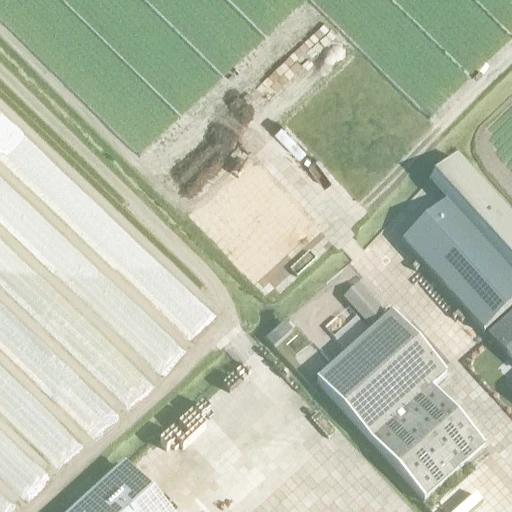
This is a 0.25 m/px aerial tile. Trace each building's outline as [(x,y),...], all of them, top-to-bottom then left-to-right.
[(196,201),(195,201),(260,274),(293,244),(312,227),(247,155),(196,201)] [(483,335),(511,308),(511,220),(457,160),(429,185),(446,204),(402,244),(483,335)] [(384,315),(358,287),(342,301),(368,329),(384,315)] [(511,314),(486,338),(511,364),(511,314)] [(316,384),(424,504),(485,450),(432,391),(446,378),(391,316),(316,384)] [(169,511),(124,463),(69,511),(169,511)]
